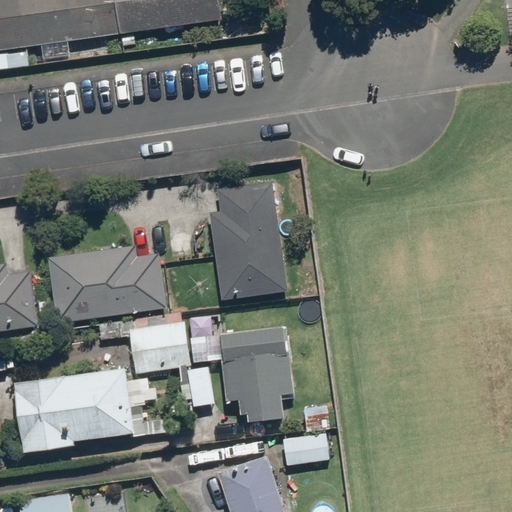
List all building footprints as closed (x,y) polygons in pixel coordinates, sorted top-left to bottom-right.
[(0,0),(0,52),(218,24),(214,0),(0,0)] [(226,206),(216,208),(227,298),(292,290),(278,179),(223,185),(226,206)] [(142,252),(141,242),(54,252),(62,319),(170,306),(163,249),(142,252)] [(26,268),(25,259),(0,261),(0,328),(44,323),(38,266),(26,268)] [(107,339),(136,335),(140,370),(197,363),(190,307),(133,315),(105,318),(107,339)] [(253,417),(293,414),(291,392),(302,392),(297,322),(225,328),(230,397),(245,396),(246,411),(253,410),(253,417)] [(0,351),(0,368),(23,368),(22,350),(0,351)] [(186,378),(189,396),(197,395),(198,402),(221,399),(216,361),(194,364),(195,377),(186,378)] [(136,375),(134,362),(22,377),(31,446),(143,430),(140,405),(151,403),(147,373),(136,375)] [(288,435),(290,461),(335,457),(333,431),(288,435)] [(294,511),(275,449),(222,465),(236,511),(294,511)] [(25,495),(27,511),(78,511),(76,488),(25,495)]
